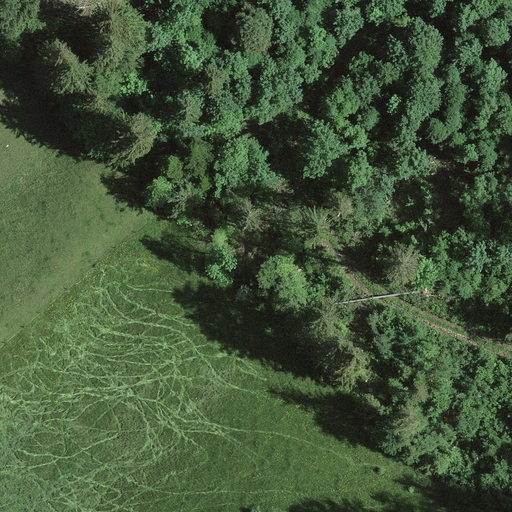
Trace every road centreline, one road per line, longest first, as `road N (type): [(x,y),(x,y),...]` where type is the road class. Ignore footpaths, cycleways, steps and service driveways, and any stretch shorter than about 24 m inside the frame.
road 1 (track): [(413,0),(344,57),(312,98),(303,124),(306,171),(335,248),(358,277),(394,303),(511,350)]
road 2 (track): [(0,109),(130,0)]
